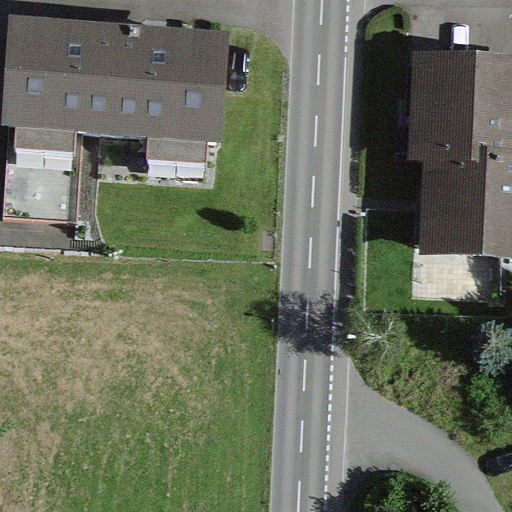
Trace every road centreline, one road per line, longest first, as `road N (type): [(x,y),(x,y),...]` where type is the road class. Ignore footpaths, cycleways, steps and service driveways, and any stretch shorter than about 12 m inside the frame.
road 1 (tertiary): [(324,0),(302,424)]
road 2 (residential): [(481,511),(452,462),(430,443),(401,431),(302,424)]
